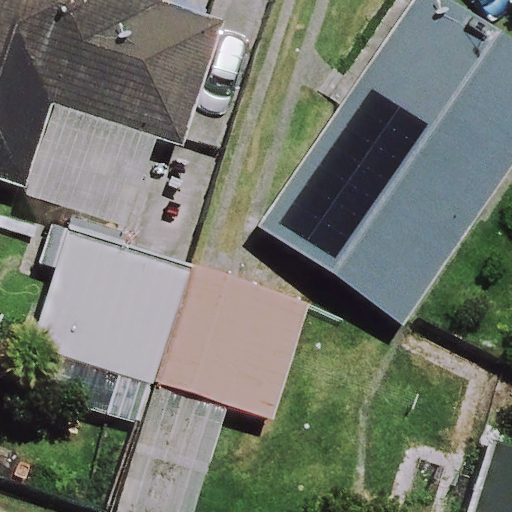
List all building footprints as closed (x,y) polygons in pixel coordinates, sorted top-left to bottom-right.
[(0,0),(0,196),(3,197),(30,113),(163,155),(201,36),(145,19),(150,0),(0,0)] [(511,150),(511,72),(406,0),(404,0),(239,240),(382,338),(511,150)] [(140,396),(175,281),(51,242),(14,357),(140,396)] [(175,281),(140,396),(254,430),(288,315),(175,281)] [(511,511),(511,465),(477,453),(457,511),(511,511)]
